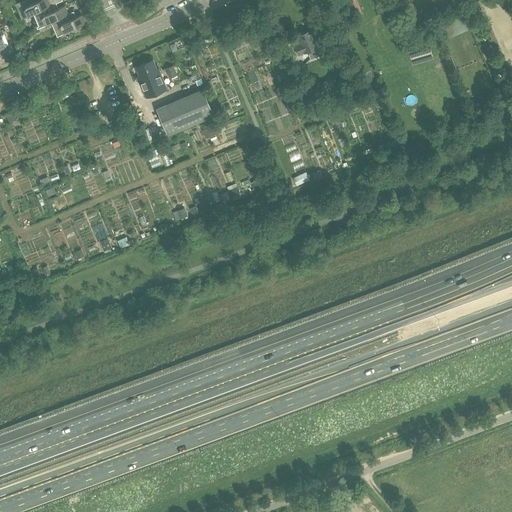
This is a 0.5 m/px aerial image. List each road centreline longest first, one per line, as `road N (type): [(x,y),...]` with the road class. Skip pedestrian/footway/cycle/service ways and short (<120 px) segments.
road 1 (motorway): [(0,500),(511,311)]
road 2 (motorway): [(400,315),(0,463)]
road 3 (track): [(260,133),(19,231),(0,179)]
road 4 (unclassified): [(258,511),(511,416)]
road 5 (track): [(0,177),(83,137),(114,135),(76,46)]
road 6 (unclassified): [(279,177),(205,4)]
road 7 (tertiary): [(0,92),(122,39)]
road 8 (motorway): [(511,254),(400,315)]
